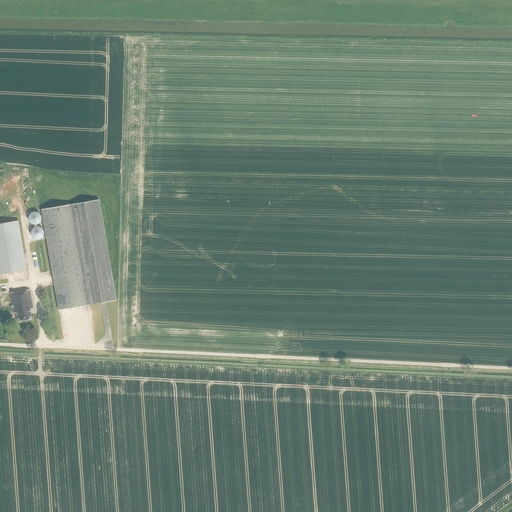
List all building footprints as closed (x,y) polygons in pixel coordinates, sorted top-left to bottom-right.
[(59,310),(104,302),(87,202),(41,210),(59,310)] [(28,218),(28,219),(28,220),(28,221),(29,221),(29,222),(30,223),(31,224),(32,225),(33,225),(34,225),(35,225),(36,225),(37,225),(38,224),(39,224),(39,223),(40,223),(40,222),(41,221),(41,220),(41,219),(41,218),(41,217),(41,216),(40,216),(40,215),(40,214),(39,214),(38,213),(37,212),(36,212),(35,212),(34,212),(33,212),(32,213),(31,213),(30,214),(30,215),(29,215),(29,216),(28,217),(28,218)] [(0,274),(26,270),(18,221),(0,223),(0,274)] [(31,233),(31,234),(31,235),(31,236),(32,237),(32,238),(33,238),(33,239),(34,239),(35,240),(36,240),(37,240),(38,240),(39,240),(40,239),(41,239),(42,238),(43,237),(43,236),(43,235),(44,235),(44,234),(44,233),(44,232),(43,232),(43,231),(43,230),(42,229),(41,228),(40,228),(39,227),(38,227),(37,227),(36,227),(35,227),(34,228),(33,228),(33,229),(32,229),(32,230),(31,230),(31,231),(31,232),(31,233)] [(30,309),(33,309),(30,289),(20,291),(20,290),(19,290),(19,291),(10,293),(13,313),(16,313),(18,321),(32,319),(30,309)]
